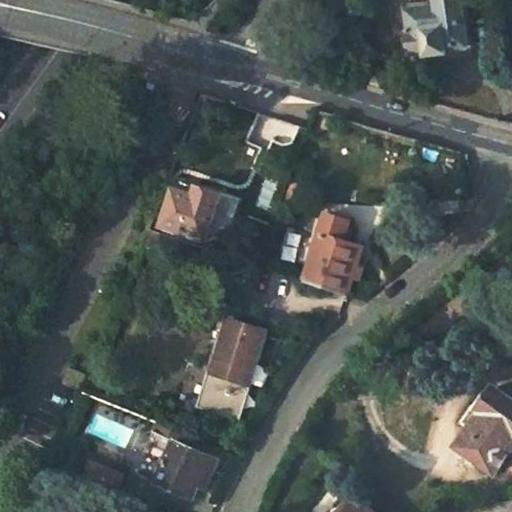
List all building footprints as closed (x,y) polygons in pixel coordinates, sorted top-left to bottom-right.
[(449,0),(450,7),(410,13),(414,33),(411,34),(415,56),(431,53),(432,61),(451,58),(449,51),(470,46),(463,0),(449,0)] [(360,29),(375,27),(373,3),(357,5),(360,29)] [(431,53),(415,56),(416,65),(432,61),(431,53)] [(378,71),(372,77),(374,84),(381,86),(387,80),(385,73),(378,71)] [(177,192),(165,226),(206,241),(208,234),(225,239),(260,151),(244,145),(222,198),(199,189),(196,198),(177,192)] [(346,298),(363,249),(344,242),(350,223),(327,216),(303,284),(346,298)] [(150,231),(145,244),(155,248),(160,235),(150,231)] [(212,371),(200,407),(239,420),(267,332),(232,320),(220,357),(230,360),(225,375),(212,371)] [(72,363),(63,381),(83,388),(90,371),(72,363)] [(487,413),(462,448),(497,474),(511,453),(511,397),(499,388),(483,410),(487,413)] [(177,444),(160,484),(194,500),(200,487),(206,490),(218,462),(177,444)] [(376,511),(358,496),(343,511),(376,511)]
